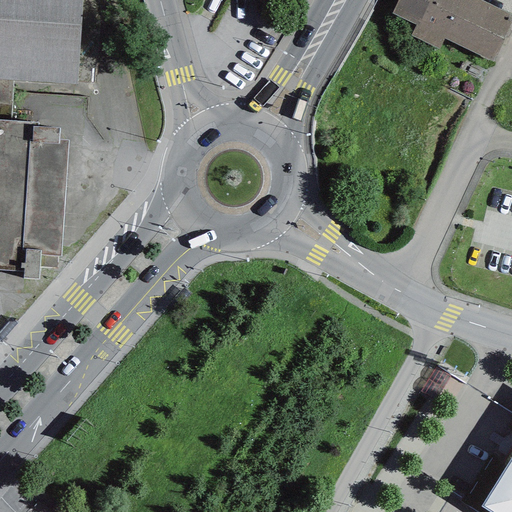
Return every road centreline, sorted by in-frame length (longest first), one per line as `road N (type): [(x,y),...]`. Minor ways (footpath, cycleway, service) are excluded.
road 1 (secondary): [(0,459),(207,233)]
road 2 (secondary): [(172,189),(0,389)]
road 3 (residential): [(511,336),(418,302),(280,215)]
road 4 (secondary): [(269,129),(339,0)]
road 5 (residential): [(160,0),(197,128)]
